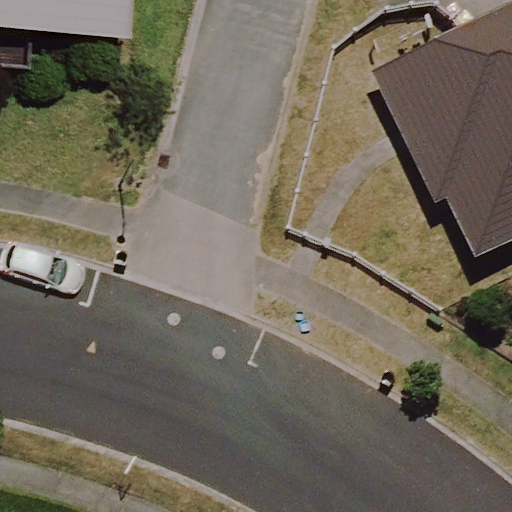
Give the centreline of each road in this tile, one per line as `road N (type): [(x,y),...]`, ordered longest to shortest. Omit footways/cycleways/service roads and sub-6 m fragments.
road 1 (residential): [(143,374),(239,95),(263,0)]
road 2 (residential): [(143,374),(282,435),(402,511)]
road 3 (residential): [(0,344),(143,374)]
